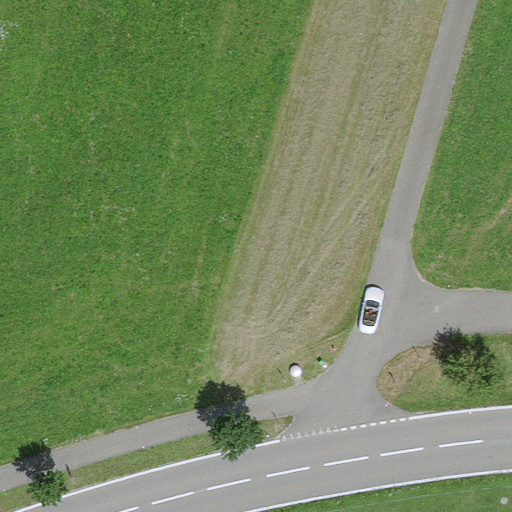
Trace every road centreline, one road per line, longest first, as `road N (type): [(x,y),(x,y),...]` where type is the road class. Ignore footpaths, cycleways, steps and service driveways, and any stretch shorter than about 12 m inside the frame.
road 1 (residential): [(462,0),(387,266),(373,348),(345,403),(349,460)]
road 2 (secondary): [(349,460),(122,511)]
road 3 (secondary): [(511,438),(349,460)]
road 4 (track): [(373,348),(453,315),(511,312)]
